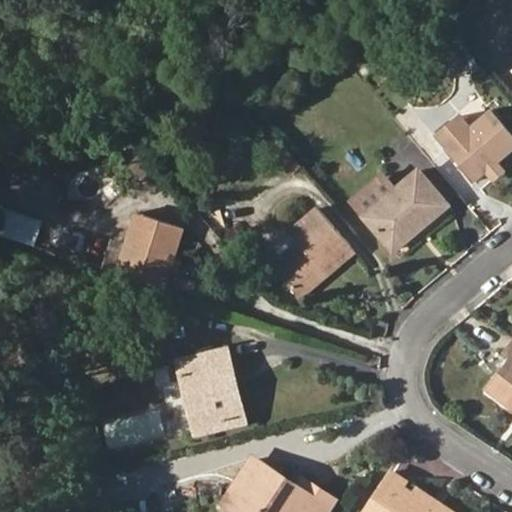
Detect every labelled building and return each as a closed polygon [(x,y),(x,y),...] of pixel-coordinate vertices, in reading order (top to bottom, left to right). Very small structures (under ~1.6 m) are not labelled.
[(437,137),(474,182),(511,149),(511,130),(493,107),(468,129),(457,139),(448,128),(437,137)] [(468,129),(459,119),(448,128),(457,139),(468,129)] [(290,178),(301,168),(289,154),(278,163),(290,178)] [(419,225),(421,228),(448,205),(419,171),(396,191),(368,216),(395,249),(415,233),(413,230),(419,225)] [(355,200),(368,216),(396,191),(383,175),(355,200)] [(0,206),(0,232),(34,237),(37,210),(0,206)] [(330,277),(326,273),(354,250),(322,211),(294,236),(304,250),(279,272),(302,300),(330,277)] [(173,276),(175,267),(186,235),(141,221),(131,254),(122,280),(166,294),(173,276)] [(266,257),(279,272),(304,250),(294,236),(292,234),(266,257)] [(330,277),(357,254),(354,250),(326,273),(330,277)] [(113,277),(122,280),(131,254),(121,251),(113,277)] [(173,276),(180,278),(182,269),(175,267),(173,276)] [(511,352),(509,357),(511,359),(511,365),(491,394),(511,410),(511,352)] [(197,435),(240,425),(229,380),(235,378),(230,355),(180,367),(197,435)] [(240,425),(246,423),(235,378),(229,380),(240,425)] [(227,506),(235,511),(314,511),(325,497),(305,484),(299,495),(253,466),(227,506)] [(445,511),(443,511),(434,511),(438,507),(421,496),(418,502),(407,495),(410,489),(395,479),(374,511),(445,511)] [(314,511),(331,511),(336,505),(325,497),(314,511)]
